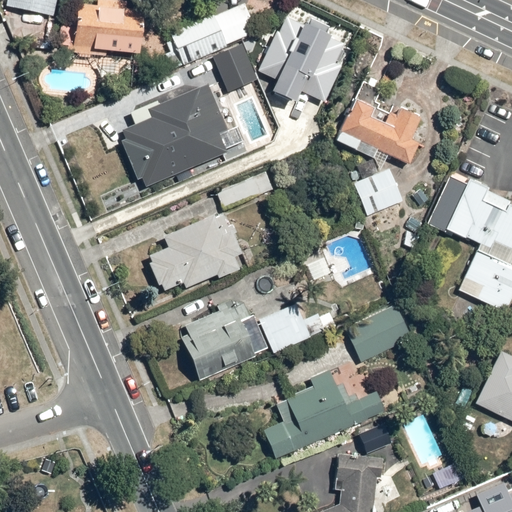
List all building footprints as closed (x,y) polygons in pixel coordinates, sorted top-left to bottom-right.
[(7,0),(6,6),(54,16),(57,0),(7,0)] [(146,4),(88,0),(80,0),(77,48),(143,53),(146,4)] [(292,1),(260,68),(277,76),(271,89),(297,101),(302,91),(327,103),(345,65),(341,63),(352,41),(343,37),(348,27),(292,1)] [(173,33),(187,64),(257,33),(249,14),(230,22),(225,10),(173,33)] [(245,46),(214,58),(227,91),(259,78),(245,46)] [(163,102),(161,97),(133,109),(138,122),(125,128),(128,136),(123,138),(143,186),(230,151),(221,130),(228,128),(210,83),(163,102)] [(380,107),(356,97),(338,141),(377,156),(381,148),(391,152),(389,157),(410,165),(419,142),(415,141),(424,118),(398,107),(393,121),(377,114),(380,107)] [(224,191),(218,193),(224,207),(274,188),(267,172),(264,173),(262,169),(222,186),(224,191)] [(389,169),(353,184),(368,216),(403,202),(389,169)] [(469,183),(451,175),(430,223),(480,244),(461,290),(508,310),(511,299),(511,264),(510,264),(511,257),(511,203),(511,199),(491,190),(493,185),(472,177),(469,183)] [(216,215),(166,234),(170,245),(149,253),(163,290),(185,281),(187,286),(219,274),(220,277),(243,268),(237,253),(245,250),(235,224),(222,229),(216,215)] [(396,223),(372,233),(382,259),(399,252),(394,239),(401,236),(396,223)] [(243,296),(185,323),(189,332),(182,335),(203,381),(264,354),(257,339),(261,337),(243,296)] [(297,300),(261,317),(277,352),(313,335),(297,300)] [(377,317),(347,329),(363,363),(414,340),(395,300),(373,310),(377,317)] [(511,355),(501,351),(479,403),(511,417),(511,355)] [(286,418),(265,428),(278,458),(385,410),(376,390),(350,402),(336,371),(277,398),(286,418)] [(386,455),(338,450),(335,488),(342,489),(341,501),(315,511),(379,511),(380,475),(385,474),(386,455)] [(511,511),(511,502),(508,505),(504,496),(464,511),(511,511)]
